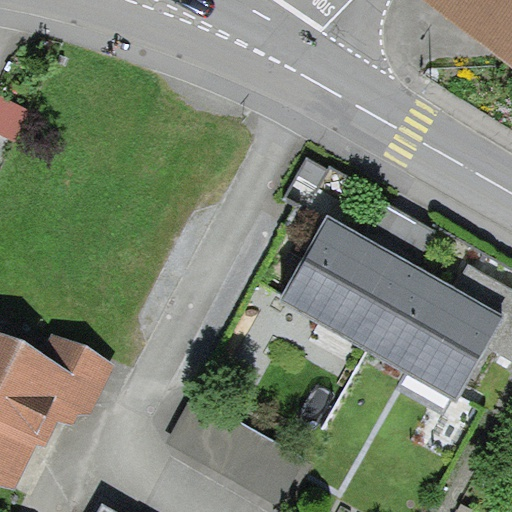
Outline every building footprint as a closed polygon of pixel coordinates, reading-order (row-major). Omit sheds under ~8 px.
[(511,0),(435,0),(449,8),(453,0),(467,0),(511,32),(511,0)] [(0,97),(0,129),(15,137),(28,111),(0,97)] [(321,318),(329,303),(377,330),(414,264),(327,214),(281,296),(321,318)] [(464,380),(501,313),(414,264),(377,330),(368,345),(407,367),(415,352),(464,380)] [(87,405),(106,366),(54,341),(41,368),(0,347),(0,467),(8,472),(42,404),(69,417),(75,405),(87,405)] [(278,505),(305,457),(191,393),(165,441),(278,505)]
